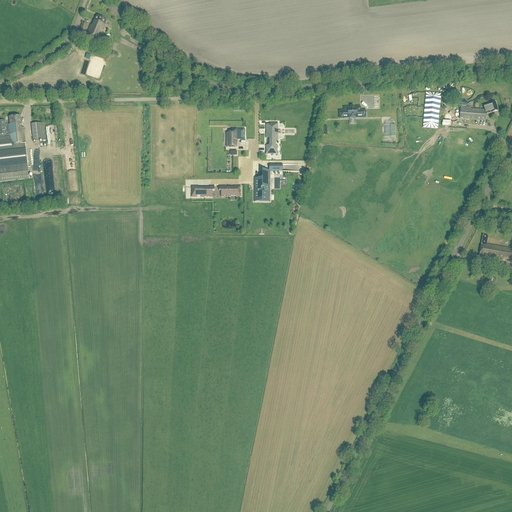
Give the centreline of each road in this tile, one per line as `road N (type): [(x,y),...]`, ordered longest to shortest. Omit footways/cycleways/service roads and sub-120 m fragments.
road 1 (tertiary): [(326,511),(474,215)]
road 2 (tertiary): [(198,79),(270,92),(511,68)]
road 3 (unclassified): [(0,102),(172,98),(198,79)]
road 4 (residential): [(0,82),(63,45),(85,0)]
road 5 (tertiary): [(198,79),(106,0)]
